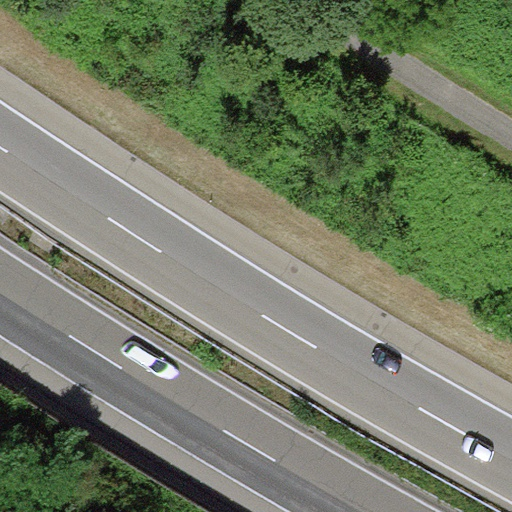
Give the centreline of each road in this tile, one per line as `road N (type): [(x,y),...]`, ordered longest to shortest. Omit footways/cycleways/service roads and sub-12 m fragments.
road 1 (motorway): [(511,461),(0,148)]
road 2 (motorway): [(0,291),(358,511)]
road 3 (track): [(294,0),(511,139)]
